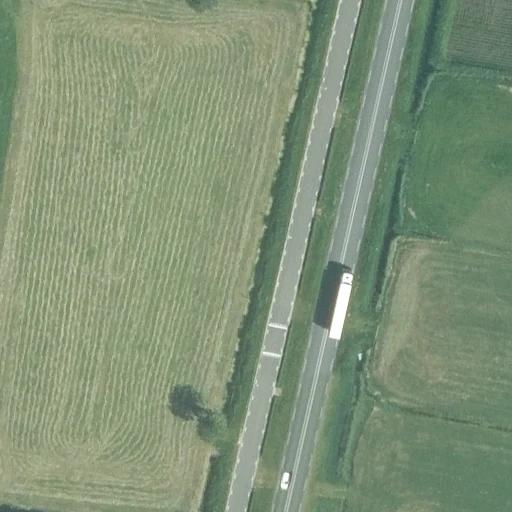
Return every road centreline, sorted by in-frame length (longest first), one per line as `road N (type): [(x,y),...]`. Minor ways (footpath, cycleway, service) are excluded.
road 1 (unclassified): [(235,511),(350,0)]
road 2 (primary): [(285,511),(399,0)]
